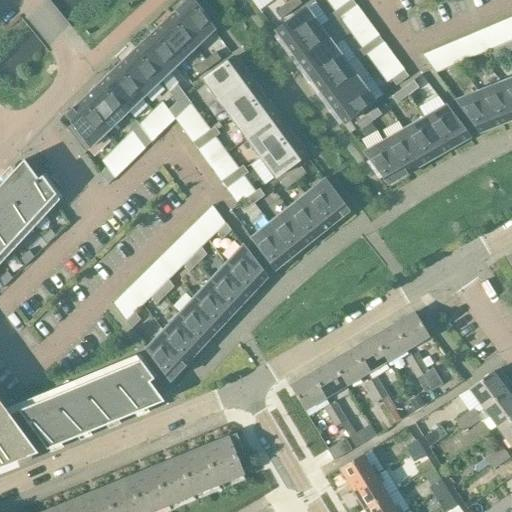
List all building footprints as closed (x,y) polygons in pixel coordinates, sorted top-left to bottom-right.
[(191,0),(187,0),(172,15),(196,48),(214,31),(191,0)] [(301,4),(298,0),(291,0),(286,5),(291,12),(301,4)] [(356,6),(351,0),(350,0),(339,9),(343,15),(356,6)] [(280,20),(291,12),(286,5),(275,13),(280,20)] [(305,9),(275,32),(288,50),(319,27),(305,9)] [(331,24),(343,15),(339,9),(326,18),(331,24)] [(172,15),(154,32),(178,65),(196,48),(172,15)] [(319,27),(288,50),(302,69),(333,46),(319,27)] [(154,32),(137,49),(161,81),(162,80),(169,74),(178,65),(154,32)] [(384,44),(379,38),(367,47),(371,53),(384,44)] [(511,50),(511,41),(501,46),(506,53),(511,50)] [(333,46),(302,69),(315,87),(346,64),(333,46)] [(501,46),(489,51),(494,59),(506,53),(501,46)] [(367,47),(354,56),(359,62),(371,53),(367,47)] [(137,49),(119,65),(143,98),(161,81),(137,49)] [(221,60),(215,53),(205,61),(210,68),(221,60)] [(234,58),(202,81),(217,100),(248,77),(234,58)] [(463,72),(475,67),(470,59),(458,65),(463,72)] [(205,61),(194,69),(199,76),(210,68),(205,61)] [(346,64),(315,87),(329,105),(360,83),(346,64)] [(119,65),(102,82),(126,115),(143,98),(119,65)] [(458,65),(446,70),(451,77),(463,72),(458,65)] [(408,77),(403,71),(391,80),(396,86),(408,77)] [(169,74),(162,80),(171,93),(178,87),(179,86),(169,74)] [(248,77),(217,100),(231,120),(262,97),(248,77)] [(511,78),(500,83),(511,99),(511,78)] [(413,81),(402,89),(408,96),(418,88),(413,81)] [(102,82),(84,99),(108,131),(126,115),(102,82)] [(360,83),(329,105),(343,125),(374,102),(360,83)] [(511,99),(500,83),(478,92),(502,125),(511,120),(511,99)] [(178,87),(171,93),(178,102),(184,95),(178,87)] [(402,89),(392,97),(397,104),(408,96),(402,89)] [(478,92),(455,101),(479,133),(502,125),(478,92)] [(183,112),(191,104),(184,95),(178,102),(176,103),(183,112)] [(262,97),(231,120),(245,139),(277,116),(262,97)] [(84,99),(66,116),(72,125),(66,129),(85,154),(108,131),(84,99)] [(176,103),(168,111),(175,120),(183,112),(176,103)] [(445,106),(424,118),(448,151),(469,139),(445,106)] [(376,108),(366,116),(371,123),(381,115),(376,108)] [(291,136),(277,116),(245,139),(259,158),(291,136)] [(366,116),(355,124),(360,131),(371,123),(366,116)] [(424,118),(404,130),(428,162),(448,151),(424,118)] [(143,132),(135,121),(129,127),(137,138),(143,132)] [(219,134),(214,127),(203,135),(209,142),(219,134)] [(404,130),(384,141),(408,173),(428,162),(404,130)] [(137,138),(145,149),(151,142),(143,132),(137,138)] [(193,143),(198,150),(209,142),(203,135),(193,143)] [(291,136),(259,158),(275,179),(306,156),(291,136)] [(384,141),(364,153),(388,185),(408,173),(384,141)] [(23,161),(0,185),(0,255),(55,195),(41,177),(37,180),(23,161)] [(248,173),(242,166),(232,174),(237,181),(248,173)] [(306,174),(301,167),(290,175),(296,182),(306,174)] [(114,179),(106,168),(100,174),(108,185),(114,179)] [(232,174),(221,182),(226,189),(237,181),(232,174)] [(280,183),(285,190),(296,182),(290,175),(280,183)] [(324,180),(305,195),(329,227),(347,212),(324,180)] [(265,196),(259,189),(249,197),(254,204),(265,196)] [(305,195),(287,209),(311,242),(329,227),(305,195)] [(238,205),(243,212),(254,204),(249,197),(238,205)] [(287,209),(269,224),(293,256),(311,242),(287,209)] [(226,224),(217,233),(222,240),(231,231),(226,224)] [(269,224),(251,238),(275,271),(293,256),(269,224)] [(50,230),(41,238),(46,246),(55,237),(50,230)] [(242,246),(226,264),(249,296),(266,279),(242,246)] [(207,255),(201,248),(192,257),(198,264),(207,255)] [(29,251),(19,260),(25,267),(34,258),(29,251)] [(183,266),(189,273),(198,264),(192,257),(183,266)] [(226,264),(210,281),(234,313),(249,296),(226,264)] [(7,272),(0,278),(0,283),(3,288),(12,279),(7,272)] [(165,296),(174,287),(168,280),(159,289),(165,296)] [(210,281),(194,298),(218,330),(234,313),(210,281)] [(150,298),(155,305),(165,296),(159,289),(150,298)] [(194,298),(178,315),(202,347),(218,330),(194,298)] [(131,329),(140,320),(135,313),(126,322),(131,329)] [(414,314),(393,326),(407,349),(428,336),(414,314)] [(178,315),(162,332),(186,364),(202,347),(178,315)] [(373,338),(386,361),(407,349),(393,326),(373,338)] [(162,332),(146,349),(170,382),(186,364),(162,332)] [(352,350),(366,373),(386,361),(373,338),(352,350)] [(332,363),(345,386),(366,373),(352,350),(332,363)] [(410,369),(422,362),(417,353),(405,360),(410,369)] [(137,358),(15,408),(46,450),(163,402),(149,383),(153,380),(137,358)] [(422,375),(427,371),(422,362),(410,369),(416,378),(422,375)] [(311,375),(325,398),(345,386),(332,363),(311,375)] [(432,368),(427,371),(422,375),(428,385),(431,391),(442,385),(432,368)] [(469,389),(484,409),(505,393),(491,373),(469,389)] [(325,398),(311,375),(290,387),(304,410),(325,398)] [(422,375),(416,378),(423,388),(428,385),(422,375)] [(369,393),(382,386),(376,377),(364,384),(369,393)] [(387,395),(382,386),(369,393),(375,402),(382,398),(387,395)] [(498,428),(511,417),(511,402),(505,393),(484,409),(498,428)] [(387,395),(382,398),(390,412),(395,409),(387,395)] [(417,395),(410,399),(416,410),(423,406),(417,395)] [(328,418),(340,411),(334,402),(323,408),(328,418)] [(0,403),(0,468),(37,454),(0,403)] [(464,414),(472,425),(480,419),(472,408),(464,414)] [(345,420),(340,411),(328,418),(334,427),(345,420)] [(463,432),(472,425),(464,414),(455,421),(463,432)] [(511,447),(511,417),(498,428),(511,447)] [(430,447),(446,435),(439,427),(423,439),(430,447)] [(153,511),(218,486),(243,475),(242,471),(249,468),(235,435),(228,438),(228,437),(44,511),(153,511)] [(334,460),(352,450),(345,439),(327,450),(334,460)] [(409,455),(421,448),(416,440),(404,447),(409,455)] [(492,453),(500,464),(509,458),(501,446),(492,453)] [(425,455),(421,448),(409,455),(414,462),(425,455)] [(491,471),(500,464),(492,453),(483,459),(487,465),(491,471)] [(339,469),(351,490),(375,476),(362,455),(339,469)] [(483,459),(474,466),(478,472),(487,465),(483,459)] [(387,496),(375,476),(351,490),(364,510),(387,496)] [(441,480),(429,488),(433,495),(445,488),(441,480)] [(445,488),(433,495),(438,503),(443,511),(449,511),(457,507),(450,495),(445,488)] [(396,511),(387,496),(364,510),(364,511),(396,511)]
